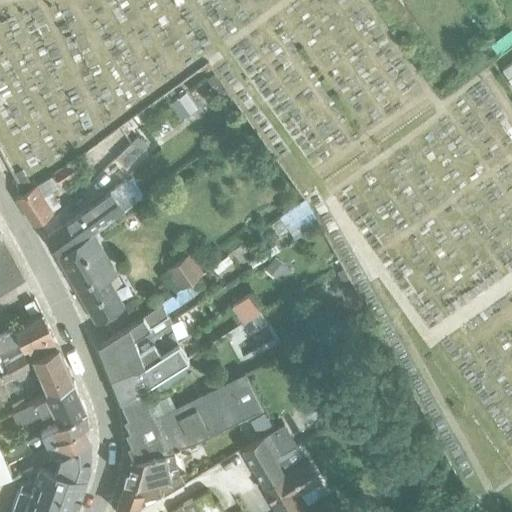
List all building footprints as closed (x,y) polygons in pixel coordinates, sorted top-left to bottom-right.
[(511,60),(502,67),(509,76),(511,74),(511,60)] [(216,71),(207,76),(219,95),(229,89),(216,71)] [(186,91),(170,101),(182,118),(197,107),(186,91)] [(131,141),(116,156),(126,166),(148,144),(139,133),(131,141)] [(23,191),(16,195),(34,223),(38,219),(55,209),(54,208),(61,203),(52,189),(81,171),(72,159),(33,184),(23,191)] [(92,201),(46,234),(58,255),(95,230),(137,199),(123,180),(105,191),(103,188),(91,198),(92,201)] [(95,230),(58,255),(97,321),(126,304),(110,276),(119,271),(95,230)] [(0,290),(25,277),(1,232),(0,232),(0,290)] [(191,250),(167,267),(180,287),(189,282),(204,270),(191,250)] [(275,255),(265,267),(282,281),(291,269),(275,255)] [(339,264),(311,279),(318,290),(345,274),(339,264)] [(105,338),(100,341),(106,358),(138,344),(137,341),(171,319),(167,311),(181,303),(194,294),(196,292),(189,282),(180,287),(105,338)] [(249,292),(232,304),(233,306),(243,321),(258,310),(260,309),(251,296),(250,294),(249,292)] [(43,312),(0,332),(0,350),(21,339),(24,345),(53,331),(43,312)] [(183,316),(171,320),(177,335),(188,331),(183,316)] [(138,344),(106,358),(113,374),(145,361),(179,340),(177,335),(171,320),(171,319),(137,341),(138,344)] [(53,331),(24,345),(26,349),(29,348),(34,356),(59,344),(53,331)] [(145,361),(113,374),(122,399),(144,384),(152,379),(187,356),(179,340),(145,361)] [(9,369),(0,373),(0,374),(4,381),(36,362),(48,392),(74,378),(59,344),(34,356),(9,369)] [(26,349),(4,361),(9,369),(34,356),(29,348),(26,349)] [(182,361),(153,380),(160,391),(190,372),(182,361)] [(144,384),(122,399),(123,402),(125,406),(128,413),(124,415),(126,419),(130,426),(126,428),(132,440),(128,442),(133,453),(130,455),(131,457),(180,444),(194,441),(264,407),(245,370),(176,403),(170,392),(152,401),(144,384)] [(48,392),(13,411),(19,424),(52,407),(59,421),(86,407),(74,378),(48,392)] [(59,421),(21,441),(27,453),(88,420),(86,407),(59,421)] [(265,410),(251,417),(259,432),(273,425),(266,412),(265,410)] [(27,453),(23,455),(27,462),(32,459),(35,463),(91,434),(88,420),(27,453)] [(389,420),(375,427),(381,439),(396,432),(389,420)] [(274,427),(242,445),(264,482),(285,468),(276,454),(296,443),(298,442),(285,421),(274,427)] [(10,424),(0,428),(0,435),(4,445),(17,439),(10,424)] [(23,478),(10,511),(73,511),(85,478),(88,468),(91,461),(91,434),(35,463),(27,467),(31,474),(23,478)] [(285,468),(264,482),(281,511),(290,511),(307,502),(300,491),(320,480),(322,479),(307,454),(304,456),(296,443),(276,454),(285,468)] [(131,457),(125,482),(126,483),(179,470),(186,468),(180,444),(131,457)] [(0,446),(0,480),(13,476),(0,446)] [(122,490),(115,509),(125,511),(133,511),(138,509),(143,494),(162,489),(164,494),(185,481),(179,470),(126,483),(125,482),(122,490)] [(320,480),(300,491),(307,502),(327,491),(320,480)] [(208,489),(194,496),(202,511),(225,511),(218,498),(214,500),(208,489)] [(202,511),(194,496),(170,509),(171,511),(202,511)]
